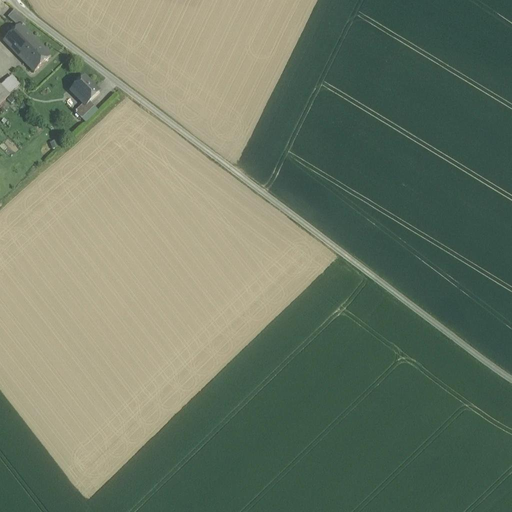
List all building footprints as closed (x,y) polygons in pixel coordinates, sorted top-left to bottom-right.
[(27,23),(14,11),(7,18),(18,28),(20,26),(22,29),(27,23)] [(18,28),(3,42),(21,60),(34,73),(50,58),(22,29),(20,26),(18,28)] [(20,87),(10,77),(0,87),(10,97),(20,87)] [(85,79),(71,93),(83,105),(85,107),(89,103),(99,93),(85,79)] [(0,87),(0,105),(10,97),(0,87)] [(85,107),(83,105),(74,114),(81,121),(94,108),(89,103),(85,107)] [(98,112),(94,108),(81,121),(84,124),(98,112)]
